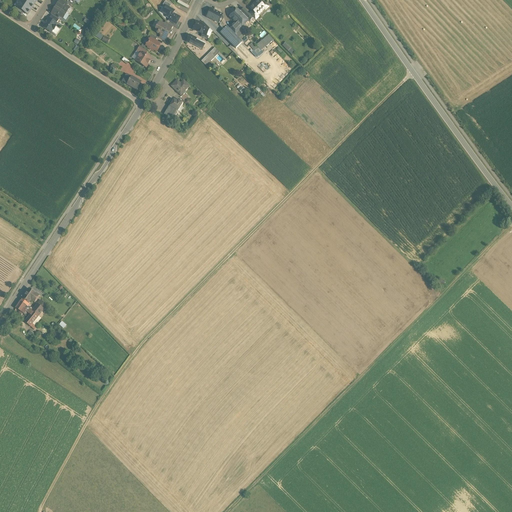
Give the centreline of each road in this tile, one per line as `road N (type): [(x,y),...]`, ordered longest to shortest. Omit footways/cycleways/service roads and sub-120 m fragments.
road 1 (track): [(233,511),(445,298),(315,168)]
road 2 (track): [(36,511),(131,356),(315,168)]
road 3 (tertiary): [(0,323),(142,105)]
road 4 (unclassified): [(511,206),(361,0)]
road 5 (track): [(315,168),(411,72)]
road 6 (residential): [(142,105),(29,32)]
